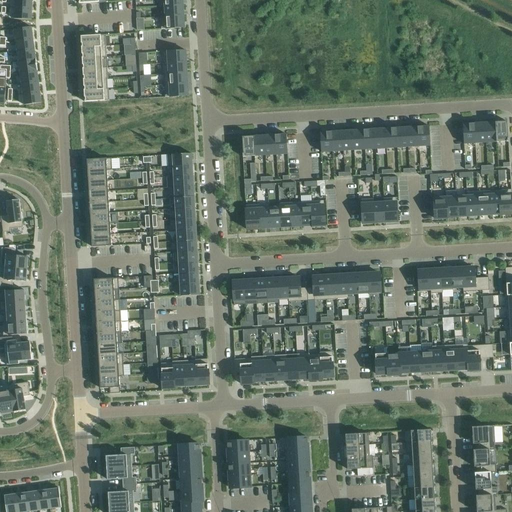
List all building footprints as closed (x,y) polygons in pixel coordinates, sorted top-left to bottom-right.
[(14,0),(14,8),(32,9),(32,0),(14,0)] [(160,6),(160,7),(165,7),(165,16),(160,17),(183,16),(183,5),(160,6)] [(14,8),(14,19),(31,20),(32,9),(14,8)] [(183,16),(160,17),(161,29),(185,28),(184,27),(183,16)] [(31,27),(14,29),(16,40),(33,38),(31,27)] [(81,47),(106,46),(105,35),(81,36),(81,43),(82,43),(82,47),(81,47)] [(33,38),(16,40),(17,51),(34,49),(33,38)] [(106,46),(81,47),(82,54),(83,54),(83,57),(82,57),(82,58),(107,57),(106,46)] [(34,49),(17,51),(18,62),(36,59),(34,49)] [(162,52),(163,64),(186,62),(186,52),(186,50),(162,52)] [(107,57),(82,58),(82,65),(83,65),(83,68),(83,69),(107,68),(107,57)] [(36,59),(18,62),(20,72),(37,70),(36,59)] [(187,73),(186,62),(163,64),(164,75),(187,73)] [(107,68),(83,69),(83,76),(84,76),(84,79),(83,79),(83,80),(108,78),(107,68)] [(37,70),(20,72),(21,83),(38,81),(37,71),(37,70)] [(164,75),(164,85),(188,84),(187,73),(164,75)] [(108,78),(83,80),(84,87),(85,90),(84,90),(84,91),(108,89),(107,89),(107,79),(108,79),(108,78)] [(38,81),(21,83),(22,94),(40,92),(38,81)] [(188,84),(164,85),(165,97),(189,96),(188,95),(188,84)] [(108,89),(84,91),(84,97),(85,97),(85,100),(85,101),(85,102),(109,100),(108,89)] [(40,92),(22,94),(24,105),(41,103),(40,92)] [(507,121),(495,122),(497,142),(506,141),(506,142),(508,142),(508,138),(507,121)] [(486,143),(497,142),(495,122),(485,123),(486,143)] [(474,123),(463,124),(464,144),(475,143),(474,123)] [(474,123),(475,143),(486,143),(485,123),(474,123)] [(429,126),(418,127),(419,146),(430,146),(429,126)] [(408,147),(407,127),(396,128),(397,148),(408,147)] [(418,127),(407,127),(408,147),(419,146),(418,127)] [(396,128),(385,129),(386,148),(397,148),(396,128)] [(374,129),(364,130),(365,150),(376,149),(374,129)] [(386,148),(385,129),(374,129),(376,149),(386,148)] [(353,130),(342,131),(343,151),(354,150),(353,130)] [(354,150),(365,150),(364,130),(353,130),(354,150)] [(342,131),(331,132),(332,151),(343,151),(342,131)] [(320,132),(321,152),(332,151),(331,132),(320,132)] [(286,134),(275,135),(277,155),(287,154),(286,134)] [(265,135),(254,136),(255,156),(266,155),(265,135)] [(265,135),(266,155),(277,155),(275,135),(265,135)] [(254,136),(242,137),(243,154),(243,157),(245,157),(255,156),(254,136)] [(464,164),(464,150),(455,150),(455,165),(464,164)] [(192,154),(167,155),(168,166),(192,165),(192,154)] [(111,158),(87,160),(88,171),(112,170),(111,158)] [(193,176),(192,165),(168,166),(168,167),(173,166),(174,177),(193,176)] [(112,170),(88,171),(88,182),(108,181),(107,170),(112,170)] [(174,177),(174,188),(193,186),(193,176),(174,177)] [(108,181),(88,182),(89,192),(108,191),(108,181)] [(174,188),(175,198),(194,197),(193,186),(174,188)] [(499,190),(501,215),(511,213),(511,204),(511,189),(499,190)] [(488,191),(490,214),(500,213),(500,215),(501,215),(499,190),(488,191)] [(108,191),(89,192),(89,203),(109,202),(108,191)] [(468,215),(479,215),(478,191),(467,192),(468,215)] [(478,191),(479,215),(490,214),(488,191),(478,191)] [(467,197),(456,197),(457,216),(468,215),(467,192),(466,192),(467,197)] [(445,196),(433,196),(435,219),(447,218),(445,196)] [(445,196),(447,218),(447,217),(457,216),(456,197),(446,198),(446,196),(445,196)] [(175,198),(176,209),(195,208),(194,197),(175,198)] [(373,199),(374,222),(385,222),(384,198),(383,198),(383,201),(374,201),(373,199)] [(384,198),(385,222),(397,221),(396,198),(384,198)] [(363,223),(374,222),(373,199),(361,200),(363,223)] [(7,216),(1,216),(3,233),(10,232),(10,228),(23,227),(22,219),(23,219),(23,212),(21,212),(19,200),(6,201),(7,216)] [(301,202),(302,225),(313,225),(313,226),(312,201),(301,202)] [(323,201),(312,201),(313,226),(325,225),(323,201)] [(109,202),(89,203),(90,214),(110,213),(109,202)] [(301,202),(290,203),(291,226),(302,225),(301,202)] [(268,204),(270,227),(281,227),(279,203),(279,208),(269,209),(269,204),(268,204)] [(290,203),(279,203),(281,227),(291,226),(290,203)] [(268,204),(257,205),(259,229),(259,228),(270,227),(268,204)] [(247,230),(259,229),(257,205),(246,205),(247,230)] [(176,209),(176,220),(195,219),(195,208),(176,209)] [(110,213),(110,224),(119,223),(118,212),(110,213)] [(110,213),(90,214),(91,225),(110,224),(110,213)] [(176,220),(177,231),(196,230),(195,219),(176,220)] [(110,224),(91,225),(91,236),(111,234),(110,224)] [(177,231),(177,241),(197,240),(196,230),(177,231)] [(111,234),(91,236),(92,247),(111,246),(111,234)] [(173,252),(197,251),(197,240),(177,241),(178,252),(173,252)] [(2,248),(0,267),(27,269),(28,256),(14,255),(15,249),(2,248)] [(197,251),(173,252),(174,263),(198,262),(197,251)] [(179,264),(179,274),(198,273),(198,262),(174,263),(174,264),(179,264)] [(0,267),(0,273),(0,285),(12,287),(12,280),(26,281),(27,269),(0,267)] [(474,267),(462,268),(464,291),(476,291),(475,278),(474,267)] [(462,268),(451,269),(453,290),(453,287),(463,287),(463,288),(463,292),(464,291),(462,268)] [(441,269),(430,270),(431,293),(442,293),(441,269)] [(451,269),(441,269),(442,293),(442,290),(453,290),(451,269)] [(430,270),(418,271),(419,292),(430,291),(431,292),(431,293),(430,270)] [(179,274),(180,285),(199,283),(198,273),(179,274)] [(380,273),(368,274),(369,295),(381,294),(380,273)] [(357,274),(346,275),(348,298),(348,294),(348,293),(358,293),(357,274)] [(368,274),(357,274),(358,293),(368,292),(368,295),(369,295),(368,274)] [(346,275),(335,276),(337,299),(348,298),(346,275)] [(313,287),(307,288),(308,301),(314,300),(326,300),(325,276),(313,277),(313,287)] [(335,276),(325,276),(326,300),(337,299),(335,276)] [(118,278),(94,279),(95,291),(119,289),(118,278)] [(288,278),(277,279),(278,300),(288,299),(288,302),(289,302),(288,278)] [(299,278),(288,278),(289,302),(308,301),(307,288),(300,288),(299,278)] [(277,279),(266,280),(267,303),(268,303),(267,299),(267,298),(270,298),(277,298),(277,300),(278,300),(277,279)] [(255,280),(244,281),(245,299),(255,299),(256,299),(256,304),(257,304),(255,280)] [(266,280),(255,280),(257,304),(262,303),(267,303),(266,280)] [(48,281),(49,316),(61,315),(60,281),(48,281)] [(244,281),(233,282),(234,300),(245,299),(244,281)] [(180,285),(180,296),(200,295),(199,283),(180,285)] [(119,289),(95,291),(95,301),(119,300),(115,300),(114,290),(119,290),(119,289)] [(24,290),(5,291),(6,302),(25,301),(24,290)] [(95,301),(96,312),(120,311),(119,300),(95,301)] [(7,313),(4,313),(25,312),(25,301),(6,302),(7,313)] [(120,311),(96,312),(96,323),(121,322),(120,311)] [(5,323),(2,324),(26,323),(25,312),(4,313),(5,323)] [(474,324),(483,323),(482,315),(473,317),(474,324)] [(96,323),(97,334),(121,332),(121,322),(96,323)] [(26,323),(2,324),(3,335),(26,334),(26,323)] [(121,332),(97,334),(98,345),(122,343),(121,332)] [(16,340),(4,341),(6,353),(31,351),(30,342),(17,343),(16,340)] [(122,343),(98,345),(98,355),(123,354),(123,353),(118,354),(117,344),(122,344),(122,343)] [(467,344),(455,345),(457,370),(468,369),(468,371),(467,344)] [(467,344),(468,371),(480,370),(479,358),(479,345),(467,346),(467,344)] [(455,345),(444,346),(445,370),(457,370),(455,345)] [(432,351),(421,352),(422,372),(434,371),(432,346),(432,351)] [(436,346),(432,346),(434,371),(445,370),(444,346),(436,346)] [(31,351),(6,353),(7,365),(19,364),(18,361),(31,360),(31,351)] [(320,353),(322,380),(322,379),(322,378),(333,377),(332,352),(320,353)] [(410,353),(411,372),(422,372),(421,352),(410,353)] [(308,354),(310,380),(322,380),(320,353),(320,354),(309,355),(309,354),(308,354)] [(375,354),(376,374),(388,374),(388,376),(387,353),(375,354)] [(387,353),(388,376),(400,375),(399,353),(398,353),(398,355),(388,355),(387,353)] [(399,353),(400,375),(400,373),(411,372),(410,353),(399,353)] [(98,355),(99,366),(123,365),(123,354),(98,355)] [(286,355),(287,380),(298,379),(297,354),(297,359),(286,360),(286,355)] [(308,354),(297,354),(298,379),(310,378),(310,380),(308,354)] [(274,356),(276,380),(287,380),(286,355),(274,356)] [(252,357),(253,384),(253,383),(253,382),(264,381),(263,356),(252,357)] [(274,356),(263,356),(264,381),(276,380),(274,356)] [(241,384),(253,384),(252,357),(251,357),(251,359),(235,360),(235,372),(240,372),(241,384)] [(196,360),(197,385),(209,384),(207,359),(196,360)] [(195,360),(184,361),(186,385),(197,385),(196,360),(195,360)] [(173,362),(174,388),(175,388),(175,386),(186,385),(184,361),(173,362)] [(174,388),(173,362),(172,362),(172,363),(161,364),(162,389),(174,388)] [(123,365),(99,366),(100,377),(124,376),(123,365)] [(124,376),(100,377),(100,388),(109,388),(110,394),(120,393),(119,376),(124,376)] [(27,383),(9,386),(13,412),(25,410),(23,396),(30,395),(27,383)] [(9,386),(0,387),(0,409),(1,414),(13,412),(9,386)] [(494,426),(472,427),(472,435),(473,444),(475,444),(475,450),(473,450),(495,449),(494,443),(495,443),(494,436),(494,426)] [(412,442),(431,441),(432,441),(431,438),(432,438),(431,431),(431,429),(411,431),(412,442)] [(346,446),(369,445),(368,433),(345,434),(346,446)] [(307,437),(287,438),(288,450),(308,449),(307,437)] [(247,440),(227,442),(228,453),(248,452),(247,440)] [(431,445),(431,441),(405,443),(406,454),(432,453),(431,445)] [(179,445),(180,456),(200,455),(199,444),(179,445)] [(369,456),(369,445),(346,446),(347,450),(346,450),(347,458),(369,456)] [(121,455),(106,456),(106,468),(132,466),(131,454),(135,454),(134,447),(121,448),(121,455)] [(308,449),(288,450),(288,461),(308,460),(308,449)] [(495,449),(473,450),(474,463),(474,467),(476,467),(477,473),(475,473),(496,472),(496,464),(490,464),(490,459),(489,459),(489,450),(495,450),(495,449)] [(248,452),(228,453),(229,465),(249,464),(248,452)] [(432,453),(406,454),(406,455),(409,455),(410,465),(432,464),(433,464),(432,457),(432,453)] [(200,455),(180,456),(180,468),(201,467),(200,455)] [(369,456),(347,458),(347,462),(347,470),(357,469),(373,468),(373,456),(369,456)] [(308,460),(288,461),(289,473),(309,471),(308,460)] [(249,464),(229,465),(229,476),(249,475),(249,464)] [(432,468),(432,464),(410,465),(410,466),(413,466),(413,477),(433,476),(433,475),(433,468),(432,468)] [(132,466),(106,468),(107,480),(122,479),(123,485),(136,484),(136,477),(133,477),(132,466)] [(201,467),(180,468),(181,479),(201,478),(201,467)] [(373,468),(357,469),(358,476),(374,475),(373,468)] [(309,471),(289,473),(290,484),(310,483),(309,471)] [(496,472),(475,473),(475,481),(475,490),(478,489),(478,495),(476,496),(498,495),(497,487),(491,487),(491,482),(490,473),(496,472)] [(249,475),(229,476),(230,488),(250,487),(249,475)] [(433,476),(413,477),(414,488),(411,488),(434,487),(433,479),(433,476)] [(201,478),(181,479),(182,491),(202,489),(201,478)] [(310,483),(290,484),(290,495),(310,494),(310,483)] [(123,491),(108,492),(109,504),(134,503),(133,491),(137,491),(136,484),(123,485),(123,491)] [(434,487),(411,488),(412,500),(434,498),(435,498),(434,491),(434,487)] [(58,488),(47,489),(50,509),(61,508),(58,488)] [(47,489),(37,491),(39,511),(50,509),(47,489)] [(202,489),(182,491),(182,502),(203,501),(202,489)] [(37,491),(26,492),(29,511),(39,511),(37,491)] [(26,492),(15,494),(17,511),(28,511),(29,511),(26,492)] [(17,511),(15,494),(4,495),(6,511),(17,511)] [(310,494),(290,495),(291,507),(311,506),(310,494)] [(498,495),(476,496),(476,504),(476,511),(506,511),(507,509),(496,510),(495,504),(495,495),(498,495)] [(434,498),(412,500),(415,500),(415,510),(409,511),(435,510),(435,502),(434,502),(434,498)] [(203,501),(182,502),(182,511),(200,511),(200,502),(203,501)] [(134,511),(134,503),(109,504),(109,511),(134,511)]
